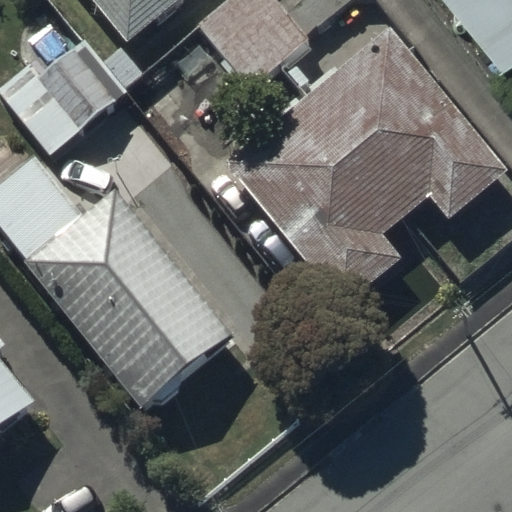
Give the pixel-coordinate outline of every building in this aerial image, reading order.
[(78,0),(126,58),(196,0),(78,0)] [(266,0),(243,0),(198,38),(253,101),(311,51),(266,0)] [(511,0),(444,0),(497,64),(511,52),(511,0)] [(393,44),(229,179),(341,320),(399,273),(382,252),(430,213),(450,236),(509,188),(393,44)] [(29,80),(0,102),(0,106),(52,168),(130,102),(86,51),(38,91),(29,80)] [(0,243),(29,279),(26,281),(143,425),(236,349),(121,205),(83,234),(36,175),(0,204),(0,243)] [(0,450),(36,419),(0,378),(0,366),(7,361),(0,352),(0,450)]
